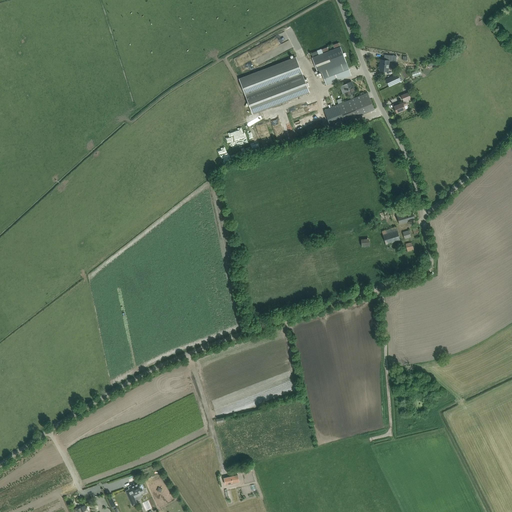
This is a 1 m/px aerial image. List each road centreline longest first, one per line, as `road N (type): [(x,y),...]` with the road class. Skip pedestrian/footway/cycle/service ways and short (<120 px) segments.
road 1 (unclassified): [(0,466),(171,361),(384,288)]
road 2 (unclassified): [(426,218),(413,169),(338,0)]
road 3 (unclassified): [(376,440),(392,427),(384,288)]
